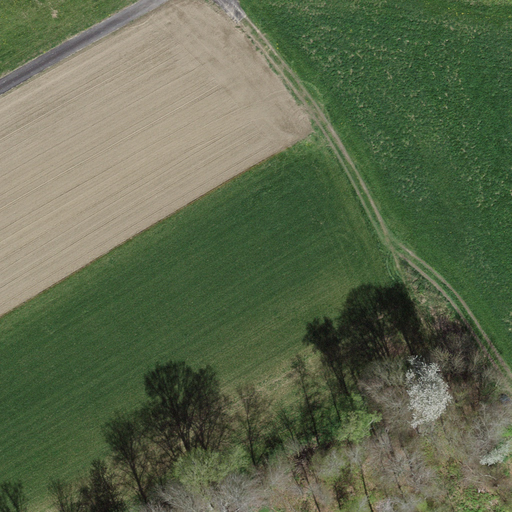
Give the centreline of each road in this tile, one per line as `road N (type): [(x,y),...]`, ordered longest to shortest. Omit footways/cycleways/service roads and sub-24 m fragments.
road 1 (track): [(228,0),(287,71),(370,201)]
road 2 (track): [(0,90),(156,0)]
